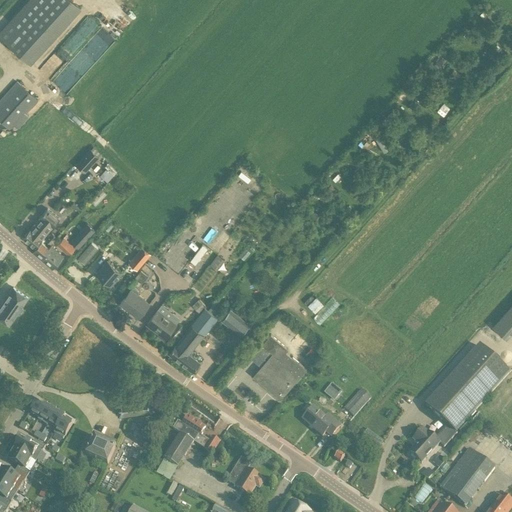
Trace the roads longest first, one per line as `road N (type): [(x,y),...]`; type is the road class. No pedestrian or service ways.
road 1 (unclassified): [(299,460),(81,303)]
road 2 (residential): [(0,440),(81,303)]
